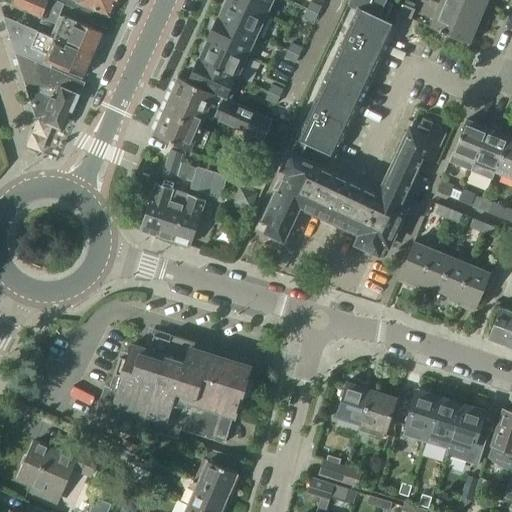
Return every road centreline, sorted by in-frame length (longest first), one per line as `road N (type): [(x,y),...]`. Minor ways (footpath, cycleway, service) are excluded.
road 1 (residential): [(324,320),(96,254)]
road 2 (residential): [(504,85),(470,90),(408,64),(358,173)]
road 3 (residential): [(75,195),(165,0)]
road 4 (residential): [(274,511),(324,320)]
road 5 (residential): [(511,374),(324,320)]
